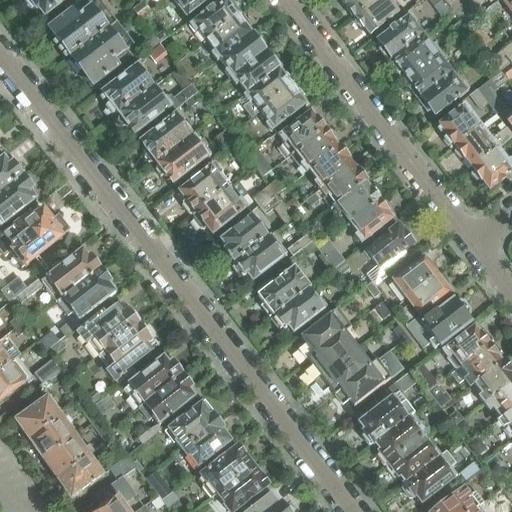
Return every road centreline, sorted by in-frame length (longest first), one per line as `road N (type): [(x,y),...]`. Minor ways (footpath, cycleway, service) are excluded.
road 1 (residential): [(351,511),(0,57)]
road 2 (residential): [(284,0),(472,244)]
